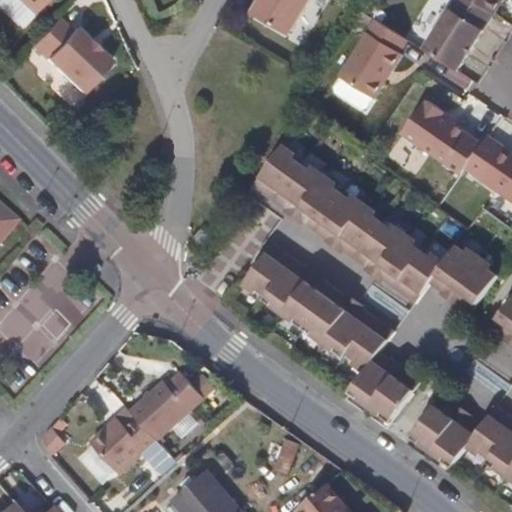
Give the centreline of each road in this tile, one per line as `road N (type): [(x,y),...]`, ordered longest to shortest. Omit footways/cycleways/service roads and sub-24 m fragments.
road 1 (residential): [(148,273),(263,384),(440,511)]
road 2 (residential): [(289,237),(511,392)]
road 3 (residential): [(148,273),(127,317),(15,441)]
road 4 (residential): [(148,273),(178,224),(187,169),(162,73)]
road 5 (residential): [(0,124),(148,273)]
